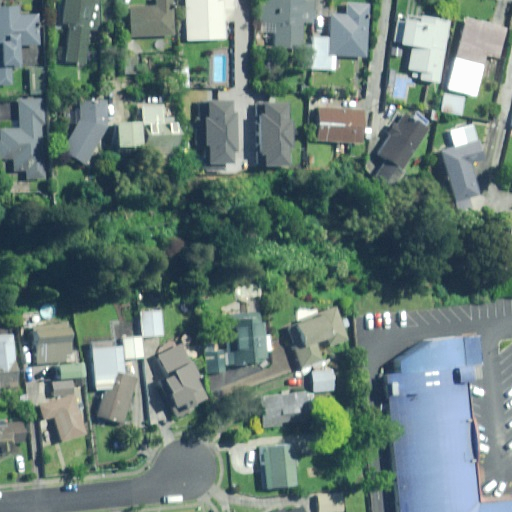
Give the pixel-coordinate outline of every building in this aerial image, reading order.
[(90,0),(60,0),(58,24),(64,25),(61,63),(81,64),(84,32),(94,33),(96,6),(91,5),(90,0)] [(166,16),(165,0),(150,0),(150,7),(126,8),(126,38),(169,37),(168,16),(166,16)] [(232,23),(231,0),(182,0),(183,41),(221,41),(221,23),(232,23)] [(309,0),(257,0),(255,49),(297,51),(298,23),(308,24),(309,0)] [(308,46),(302,46),(301,69),(331,70),(332,57),(362,58),(364,5),(342,4),(341,16),(324,15),(323,39),(308,38),(308,46)] [(0,84),(7,85),(7,66),(13,66),(13,46),(32,46),(33,16),(15,15),(15,8),(0,7),(0,84)] [(445,23),(418,18),(417,25),(394,20),(389,44),(408,48),(403,70),(416,73),(415,80),(434,84),(445,23)] [(503,29),(463,18),(448,71),(476,78),(482,56),(494,59),(503,29)] [(135,54),(123,54),(122,74),(134,75),(135,54)] [(459,99),(439,95),(435,112),(456,116),(459,99)] [(0,159),(8,159),(8,171),(20,171),(21,180),(39,180),(39,122),(40,122),(40,100),(15,100),(15,123),(0,122),(0,159)] [(103,104),(78,103),(76,119),(58,153),(80,165),(102,128),(103,104)] [(267,115),(190,104),(186,134),(263,145),(267,115)] [(359,111),(312,108),(310,142),(357,145),(359,111)] [(391,185),(399,171),(421,130),(395,115),(372,156),(379,160),(371,174),(391,185)] [(172,135),(172,118),(139,119),(140,137),(172,135)] [(134,147),(134,124),(111,124),(111,147),(134,147)] [(479,161),(469,124),(455,128),(460,145),(435,152),(450,203),(474,197),(465,165),(479,161)] [(344,341),(332,308),(280,326),(296,371),(319,363),(312,343),(322,339),(325,348),(344,341)] [(159,337),(158,312),(139,313),(140,338),(159,337)] [(256,336),(257,319),(224,319),(223,365),(249,365),(249,359),(259,360),(259,352),(267,353),(267,336),(256,336)] [(68,355),(63,323),(25,329),(31,366),(62,361),(61,356),(68,355)] [(388,371),(377,372),(391,511),(511,511),(511,495),(471,500),(456,364),(473,363),(470,332),(416,337),(387,358),(388,371)] [(139,359),(138,337),(119,339),(121,360),(139,359)] [(0,388),(13,387),(8,338),(0,338),(0,388)] [(202,398),(173,346),(151,358),(161,378),(154,381),(168,408),(176,404),(179,410),(202,398)] [(118,376),(115,348),(86,350),(90,391),(99,391),(92,418),(119,425),(131,379),(118,376)] [(80,378),(78,364),(49,367),(51,380),(80,378)] [(325,369),(307,372),(310,394),(328,391),(325,369)] [(300,413),(297,394),(254,399),(258,426),(276,424),(275,416),(300,413)] [(80,436),(68,396),(34,406),(39,421),(48,418),(55,443),(80,436)] [(20,443),(19,425),(0,426),(0,452),(6,452),(5,444),(20,443)] [(295,487),(292,446),(257,448),(259,470),(261,489),(295,487)] [(341,511),(339,494),(313,496),(314,511),(341,511)]
